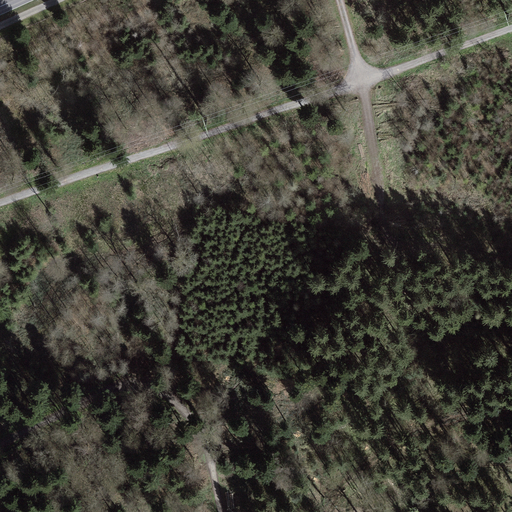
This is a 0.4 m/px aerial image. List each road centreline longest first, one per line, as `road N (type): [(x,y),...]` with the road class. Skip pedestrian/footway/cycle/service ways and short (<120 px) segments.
road 1 (track): [(0,205),(511,29)]
road 2 (track): [(0,448),(125,387),(156,388),(184,407),(208,442),(222,511)]
road 3 (track): [(386,237),(341,0)]
